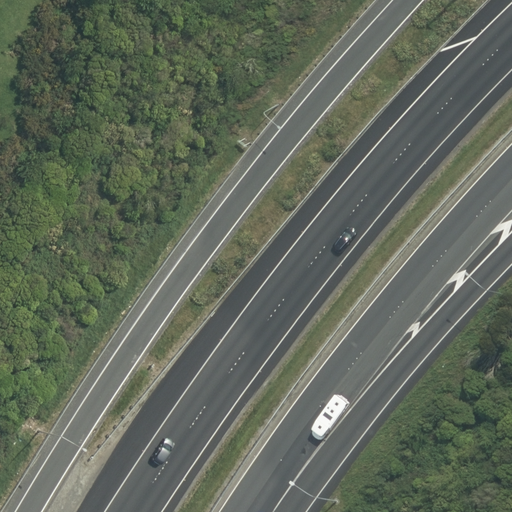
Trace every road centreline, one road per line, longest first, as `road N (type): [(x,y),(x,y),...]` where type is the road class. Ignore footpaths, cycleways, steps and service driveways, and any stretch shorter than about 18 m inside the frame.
road 1 (motorway): [(28,511),(233,205),(408,0)]
road 2 (motorway): [(134,511),(310,261),(511,40)]
road 3 (motorway): [(511,181),(366,367)]
road 4 (motorway): [(511,249),(366,367)]
road 5 (motorway): [(366,367),(265,511)]
